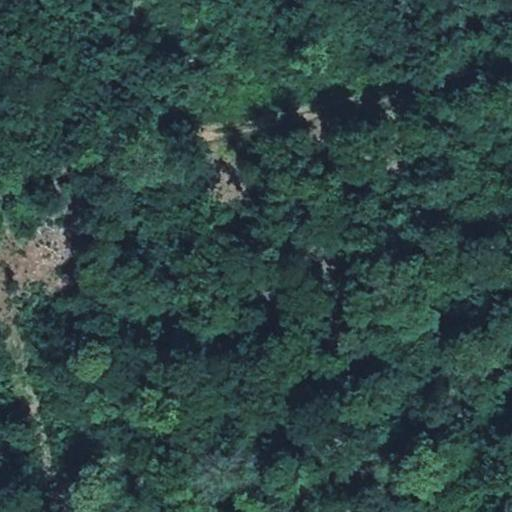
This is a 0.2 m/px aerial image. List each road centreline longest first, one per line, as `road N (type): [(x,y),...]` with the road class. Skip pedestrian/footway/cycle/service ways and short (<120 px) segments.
road 1 (track): [(201,511),(123,161)]
road 2 (track): [(123,161),(87,0)]
